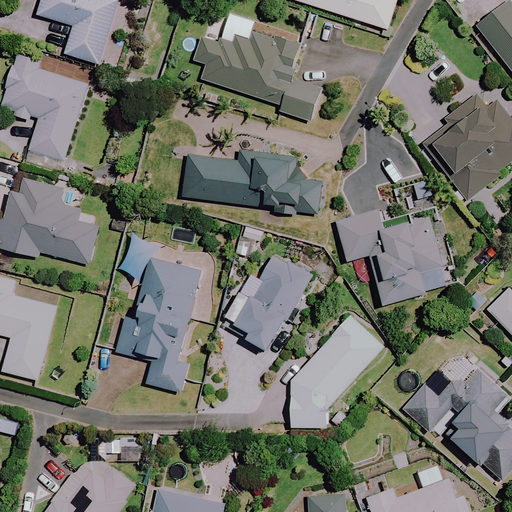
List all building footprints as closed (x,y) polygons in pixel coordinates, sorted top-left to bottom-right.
[(44,0),(40,15),(76,27),(68,55),(102,65),(121,1),(119,0),(44,0)] [(292,0),(390,31),(399,0),(292,0)] [(511,5),(510,3),(477,31),(511,71),(511,5)] [(195,63),(208,67),(203,81),(288,108),(286,114),(316,123),(318,117),(326,89),(296,80),(304,54),(242,34),(237,48),(203,37),(195,63)] [(40,64),(20,57),(3,111),(41,122),(31,153),(65,163),(89,88),(37,72),(40,64)] [(489,110),(477,96),(446,123),(449,127),(425,148),(473,203),(511,168),(511,117),(498,102),(489,110)] [(185,198),(278,210),(277,215),(298,217),(299,213),(321,216),(328,162),(192,144),(185,198)] [(65,190),(21,177),(7,226),(0,223),(0,251),(1,247),(41,259),(43,253),(92,267),(106,217),(61,204),(65,190)] [(385,226),(380,211),(340,223),(351,262),(372,256),(387,306),(450,288),(429,214),(385,226)] [(266,233),(247,226),(237,254),(255,261),(266,233)] [(121,271),(136,275),(143,290),(136,320),(129,318),(120,353),(155,362),(149,384),(183,393),(190,365),(180,363),(204,272),(156,260),(160,246),(133,239),(131,249),(127,248),(121,271)] [(314,278),(274,255),(249,296),(243,293),(229,318),(241,325),(237,333),(270,352),(314,278)] [(16,282),(0,278),(0,334),(14,338),(5,372),(40,381),(59,309),(12,297),(16,282)] [(511,290),(490,310),(511,333),(511,290)] [(331,411),(386,351),(350,318),(293,380),(293,433),(331,433),(331,411)] [(453,382),(439,370),(404,409),(432,433),(449,414),(465,428),(456,439),(504,481),(511,472),(511,431),(494,415),(510,396),(481,370),(469,384),(453,382)] [(124,511),(132,502),(129,500),(140,484),(116,466),(107,477),(95,468),(71,500),(69,498),(56,500),(48,511),(47,511),(124,511)] [(458,499),(451,480),(397,499),(394,490),(369,499),(374,511),(470,511),(464,497),(458,499)] [(230,511),(232,508),(162,492),(156,511),(230,511)] [(348,511),(348,496),(311,497),(311,511),(348,511)]
